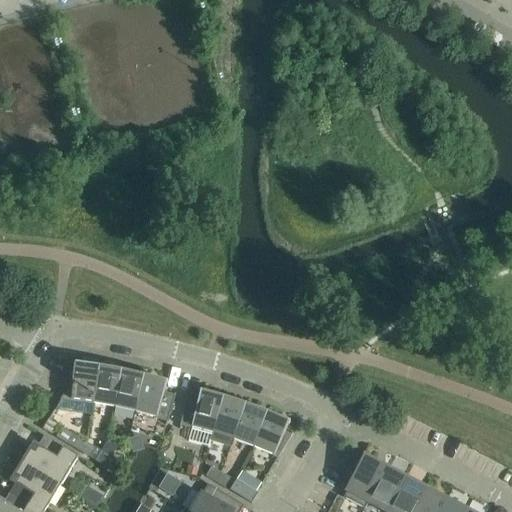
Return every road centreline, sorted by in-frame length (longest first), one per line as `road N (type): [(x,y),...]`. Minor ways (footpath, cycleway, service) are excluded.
road 1 (residential): [(52,336),(76,332),(209,358),(331,405),(341,416)]
road 2 (residential): [(511,507),(341,416)]
